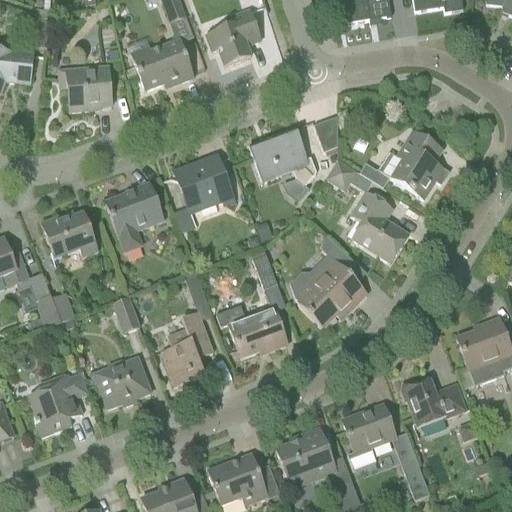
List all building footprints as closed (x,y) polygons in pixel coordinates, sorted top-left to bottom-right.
[(176,0),(153,0),(155,2),(158,1),(168,29),(185,22),(176,0)] [(385,0),(332,0),(333,7),(339,11),(342,29),(389,21),(385,0)] [(410,0),(413,17),(442,12),(443,18),(461,15),(458,0),(410,0)] [(511,0),(485,0),(484,9),(499,11),(498,16),(511,21),(511,0)] [(44,54),(49,17),(33,15),(29,52),(44,54)] [(244,50),(259,45),(248,15),(225,24),(228,31),(204,40),(211,57),(216,55),(223,71),(249,62),(244,50)] [(192,83),(179,48),(177,44),(168,48),(149,55),(147,50),(128,57),(143,97),(169,87),(171,91),(192,83)] [(13,55),(9,58),(0,54),(0,94),(3,86),(29,89),(32,58),(13,55)] [(116,54),(107,55),(108,63),(117,62),(116,54)] [(110,111),(108,91),(107,70),(57,76),(59,94),(66,93),(68,117),(91,115),(91,112),(110,111)] [(335,153),(336,141),(336,121),(311,131),(319,150),(322,158),(335,153)] [(259,146),(247,151),(254,169),(261,188),(291,177),(294,184),(303,191),(314,177),(309,162),(305,164),(300,152),(293,133),(274,140),(276,146),(261,152),(259,146)] [(411,137),(395,161),(387,156),(376,174),(375,175),(377,176),(370,186),(372,187),(381,193),(388,183),(422,204),(434,185),(439,188),(444,180),(439,177),(441,174),(432,168),(440,155),(411,137)] [(230,204),(222,182),(215,163),(174,178),(189,220),(230,204)] [(349,244),(371,258),(388,269),(406,240),(384,225),(391,214),(365,197),(372,187),(370,186),(336,165),(323,185),(343,197),(348,189),(362,197),(347,221),(359,229),(349,244)] [(162,227),(154,206),(147,188),(130,194),(131,197),(103,207),(123,259),(141,252),(136,237),(162,227)] [(82,217),(73,221),(71,216),(39,229),(52,266),(77,257),(79,264),(97,258),(82,217)] [(250,243),(247,249),(249,254),(259,250),(255,241),(250,243)] [(2,242),(0,243),(0,283),(1,283),(6,294),(16,290),(19,297),(30,292),(28,286),(27,283),(21,268),(14,249),(6,252),(2,242)] [(299,277),(288,288),(293,304),(297,307),(295,309),(321,335),(334,321),(339,325),(366,299),(354,287),(338,270),(347,261),(325,242),(320,247),(319,256),(330,266),(313,283),(307,278),(299,277)] [(239,311),(214,320),(218,333),(227,330),(232,343),(235,352),(239,364),(267,353),(268,357),(285,350),(278,331),(273,317),(284,312),(265,260),(251,265),(269,313),(243,323),(239,311)] [(41,278),(27,283),(28,286),(30,292),(35,306),(32,307),(34,312),(41,334),(59,328),(50,303),(49,303),(41,278)] [(188,294),(198,290),(194,279),(184,282),(188,294)] [(59,328),(73,323),(65,298),(50,303),(59,328)] [(121,339),(138,333),(127,303),(110,310),(121,339)] [(211,358),(199,325),(196,318),(180,324),(184,335),(164,341),(169,354),(160,357),(173,392),(203,381),(196,363),(211,358)] [(482,333),(454,343),(461,362),(472,392),(503,381),(502,377),(511,373),(511,365),(503,342),(497,323),(480,329),(482,333)] [(149,398),(142,379),(136,362),(121,367),(119,364),(105,369),(107,373),(92,378),(105,415),(120,409),(121,411),(135,407),(134,404),(149,398)] [(73,401),(66,383),(65,378),(36,389),(39,396),(27,401),(36,425),(33,426),(34,429),(35,429),(40,442),(61,434),(59,429),(68,426),(67,424),(81,420),(73,401)] [(444,394),(433,398),(428,385),(416,389),(412,385),(401,389),(399,395),(414,436),(454,421),(444,394)] [(0,446),(12,442),(5,423),(0,410),(0,446)] [(394,443),(388,429),(381,410),(340,425),(352,458),(345,460),(351,475),(374,466),(369,452),(394,443)] [(463,446),(477,440),(472,427),(458,432),(463,446)] [(334,479),(325,452),(318,434),(297,441),(298,445),(274,454),(289,496),(334,479)] [(266,503),(257,478),(250,459),(205,476),(218,511),(219,511),(241,504),(243,511),(266,503)] [(427,500),(415,466),(400,472),(412,505),(427,500)] [(477,481),(492,476),(488,467),(474,472),(477,481)] [(158,497),(139,504),(141,511),(192,511),(189,503),(182,484),(164,491),(166,494),(158,497)] [(359,511),(354,498),(350,486),(333,493),(340,511),(359,511)]
